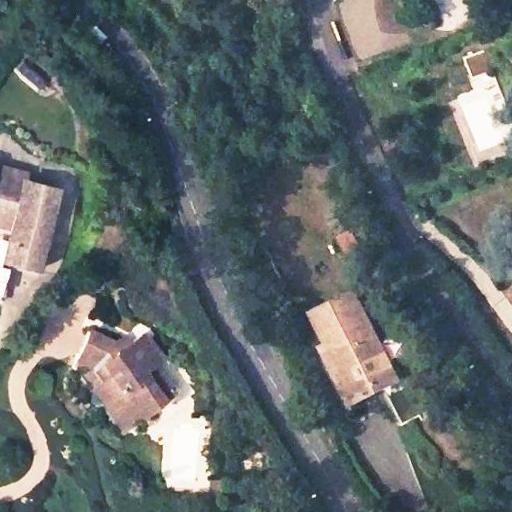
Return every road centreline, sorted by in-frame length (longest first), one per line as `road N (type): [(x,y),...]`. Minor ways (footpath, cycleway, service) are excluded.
road 1 (tertiary): [(69,0),(101,28),(153,103),(222,299),(337,511)]
road 2 (residential): [(314,0),(361,133),(468,331),(511,394)]
